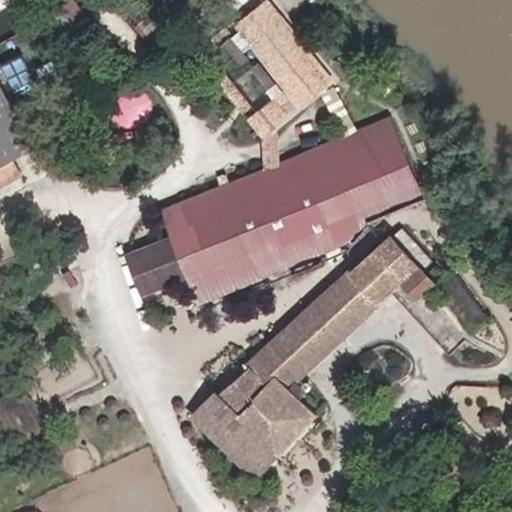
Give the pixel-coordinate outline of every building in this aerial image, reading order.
[(155,42),(166,33),(150,14),(136,26),(151,44),(154,42),(155,42)] [(331,79),(279,16),(249,39),(301,103),(331,79)] [(216,48),(231,36),(225,28),(210,40),(216,48)] [(0,165),(12,159),(34,147),(0,84),(0,165)] [(122,123),(160,113),(153,86),(114,96),(122,123)] [(356,129),(334,87),(323,93),(345,135),(356,129)] [(263,133),(284,115),(272,100),(251,117),(263,133)] [(346,229),(368,220),(419,199),(387,120),(168,209),(205,300),(319,253),(350,239),(346,229)] [(0,185),(20,174),(12,159),(0,165),(0,185)] [(350,239),(370,224),(368,220),(346,229),(350,239)] [(188,277),(171,235),(125,253),(142,296),(188,277)] [(316,413),(298,396),(304,389),(297,383),(291,389),(287,385),(377,301),(390,290),(450,355),(463,342),(412,287),(428,272),(424,268),(392,236),(352,273),(251,365),(194,416),(255,475),(276,455),(316,413)] [(42,431),(41,421),(32,404),(22,395),(15,395),(6,398),(2,406),(2,416),(5,426),(7,432),(11,436),(15,441),(22,446),(31,445),(39,442),(40,440),(42,431)] [(413,450),(426,441),(419,432),(406,442),(413,450)] [(393,468),(413,450),(406,442),(400,435),(380,453),(393,468)]
